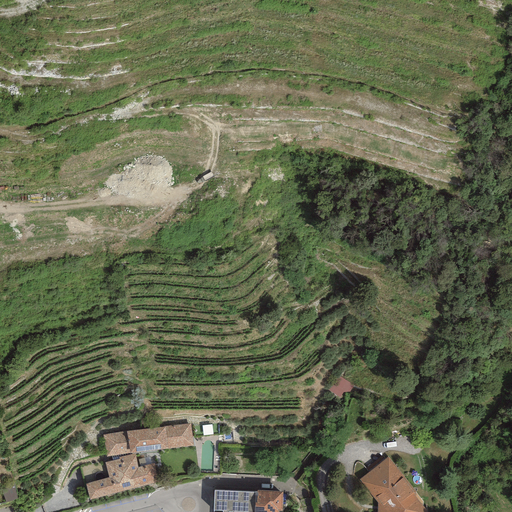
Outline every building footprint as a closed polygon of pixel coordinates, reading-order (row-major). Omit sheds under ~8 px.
[(354,386),(337,375),(327,390),(339,399),(343,393),(349,393),(354,386)] [(190,423),(126,432),(129,453),(193,445),(190,423)] [(129,453),(126,432),(102,435),(106,457),(129,453)] [(134,454),(119,458),(120,459),(105,463),(108,477),(86,484),(89,499),(159,482),(155,463),(138,468),(134,454)] [(425,511),(411,494),(412,493),(388,459),(362,480),(379,502),(378,511),(425,511)] [(0,488),(6,503),(17,499),(12,484),(0,488)] [(257,492),(255,492),(253,511),(278,511),(282,511),(283,492),(257,490),(257,492)] [(253,511),(255,492),(214,491),(214,510),(222,511),(233,511),(234,511),(237,511),(253,511)]
